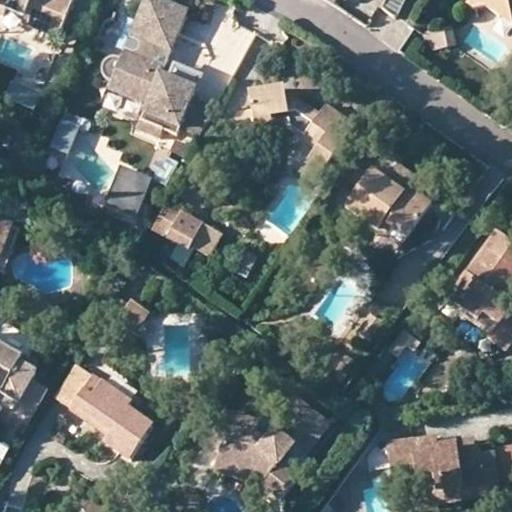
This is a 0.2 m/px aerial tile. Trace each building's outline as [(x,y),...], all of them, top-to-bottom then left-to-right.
[(25,18),(62,32),(74,0),(0,0),(0,16),(4,18),(6,11),(25,18)] [(114,93),(112,99),(148,114),(139,140),(161,149),(165,139),(177,144),(181,134),(194,101),(197,93),(159,78),(186,14),(153,0),(145,0),(130,36),(129,36),(128,36),(126,37),(122,40),(119,46),(119,50),(121,54),(124,57),(128,59),(123,70),(120,69),(116,68),(112,69),(108,71),(106,74),(105,78),(105,83),(107,88),(111,91),(114,93)] [(386,0),(382,9),(397,17),(405,0),(386,0)] [(511,0),(466,0),(469,11),(484,10),(500,20),(511,16),(510,10),(511,9),(511,0)] [(454,51),(452,14),(428,15),(431,53),(454,51)] [(511,18),(511,16),(500,20),(511,28),(511,18)] [(22,25),(59,40),(62,32),(25,18),(22,25)] [(159,78),(197,93),(199,86),(163,70),(159,78)] [(291,123),(293,133),(302,140),(300,142),(316,151),(312,157),(328,167),(357,122),(329,104),(321,115),(298,100),(286,97),(285,88),(250,95),(253,112),(237,115),(243,149),(260,146),(259,140),(258,130),(291,123)] [(204,143),(220,113),(194,101),(181,134),(204,143)] [(69,158),(80,125),(61,119),(50,152),(69,158)] [(258,130),(259,140),(293,133),(291,123),(258,130)] [(183,160),(170,153),(166,160),(161,157),(156,166),(161,168),(157,176),(170,183),(183,160)] [(383,226),(406,243),(432,206),(391,177),(395,172),(381,162),(345,211),(378,233),(383,226)] [(182,214),(169,207),(155,234),(167,240),(182,214)] [(222,236),(182,214),(167,240),(178,247),(171,261),(184,268),(194,251),(209,259),(222,236)] [(378,233),(401,250),(406,243),(383,226),(378,233)] [(0,262),(14,231),(6,227),(0,241),(0,262)] [(490,341),(508,354),(511,349),(511,306),(504,301),(511,289),(511,244),(498,234),(449,302),(480,324),(485,317),(500,328),(490,341)] [(245,253),(235,275),(251,282),(261,260),(245,253)] [(119,321),(136,332),(148,316),(131,304),(119,321)] [(369,346),(383,325),(368,316),(355,336),(369,346)] [(0,389),(21,401),(14,415),(30,423),(48,387),(33,379),(49,348),(10,328),(1,345),(0,344),(0,389)] [(70,412),(74,407),(95,377),(81,367),(56,402),(70,412)] [(113,435),(109,439),(107,444),(132,462),(156,426),(129,408),(134,403),(95,377),(74,407),(113,435)] [(264,488),(282,501),(297,483),(281,469),(296,449),(307,459),(331,428),(299,402),(268,440),(256,438),(260,422),(228,414),(208,444),(220,451),(215,476),(264,488)] [(70,412),(109,439),(113,435),(74,407),(70,412)] [(477,450),(475,441),(439,446),(439,451),(415,454),(415,448),(429,447),(428,438),(381,444),(382,450),(389,450),(394,483),(417,480),(419,491),(438,488),(439,495),(485,489),(480,456),(480,450),(477,450)] [(429,447),(439,446),(438,438),(428,438),(429,447)] [(439,451),(439,446),(429,447),(415,448),(415,454),(439,451)] [(511,490),(511,447),(492,449),(493,454),(497,488),(498,492),(501,492),(511,490)] [(480,456),(485,489),(439,495),(438,488),(419,491),(421,509),(499,498),(498,492),(497,488),(493,454),(480,456)]
